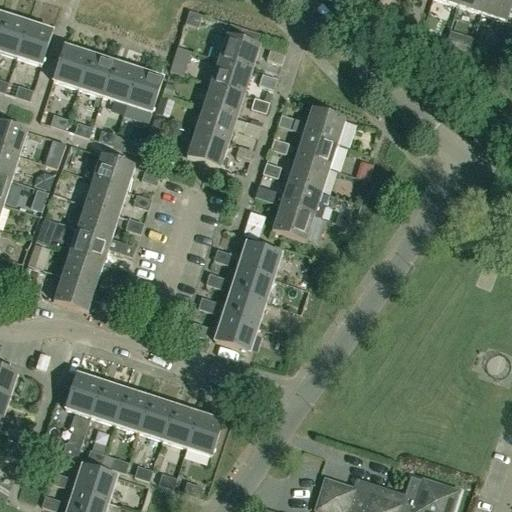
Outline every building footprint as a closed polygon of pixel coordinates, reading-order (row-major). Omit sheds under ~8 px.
[(458,0),(456,8),(480,16),(485,0),(458,0)] [(511,0),(485,0),(480,16),(505,23),(511,0)] [(0,56),(17,62),(28,27),(4,20),(0,32),(0,56)] [(52,35),(28,27),(17,62),(41,69),(52,35)] [(226,41),(218,65),(251,76),(259,52),(226,41)] [(78,93),(89,59),(65,51),(54,85),(78,93)] [(281,69),(284,60),(270,55),(267,65),(281,69)] [(103,101),(114,67),(89,59),(78,93),(103,101)] [(244,100),(251,76),(218,65),(210,89),(244,100)] [(128,109),(138,75),(114,67),(103,101),(128,109)] [(163,83),(138,75),(128,109),(152,116),(163,83)] [(273,94),(276,84),(263,80),(259,89),(273,94)] [(0,95),(5,97),(8,88),(0,84),(0,95)] [(237,124),(244,100),(210,89),(203,113),(237,124)] [(30,105),(33,96),(20,91),(17,101),(30,105)] [(266,118),(269,108),(255,104),(252,113),(266,118)] [(230,148),(237,124),(203,113),(195,137),(230,148)] [(345,125),(311,114),(307,127),(297,124),(283,119),(279,129),(304,137),(304,139),(337,150),(345,125)] [(65,134),(68,125),(55,120),(51,130),(65,134)] [(0,127),(0,155),(20,161),(28,137),(0,127)] [(89,142),(92,132),(79,127),(75,138),(89,142)] [(258,142),(261,132),(247,128),(244,138),(258,142)] [(113,150),(116,140),(103,135),(100,146),(113,150)] [(222,173),(230,148),(195,137),(188,162),(222,173)] [(233,139),(230,148),(248,154),(251,145),(233,139)] [(329,173),(337,150),(304,139),(296,163),(329,173)] [(286,157),(289,147),(275,143),(272,153),(286,157)] [(139,158),(142,148),(128,144),(125,154),(139,158)] [(251,166),(254,156),(240,151),(237,161),(251,166)] [(0,181),(12,185),(20,161),(0,155),(0,181)] [(100,159),(92,184),(127,195),(135,171),(100,159)] [(322,197),(329,173),(296,163),(289,186),(322,197)] [(278,181),(281,172),(267,167),(264,177),(278,181)] [(160,179),(146,174),(143,184),(157,189),(160,179)] [(0,208),(4,209),(12,185),(0,181),(0,208)] [(119,219),(127,195),(92,184),(85,208),(119,219)] [(324,208),(319,206),(322,197),(289,186),(284,200),(281,198),(281,197),(274,195),(271,205),(282,209),(281,210),(314,221),(320,223),(324,208)] [(271,205),(274,195),(260,191),(256,201),(271,205)] [(152,203),(138,199),(134,209),(149,214),(152,203)] [(112,243),(119,219),(85,208),(77,232),(112,243)] [(306,245),(314,221),(281,210),(273,235),(306,245)] [(263,231),(266,221),(252,216),(248,226),(263,231)] [(38,221),(33,241),(43,243),(48,223),(38,221)] [(144,227),(130,223),(126,233),(141,238),(144,227)] [(133,261),(137,251),(112,243),(77,232),(69,256),(104,267),(109,253),(112,254),(112,255),(133,261)] [(247,247),(239,272),(273,282),(281,258),(247,247)] [(232,258),(218,254),(215,264),(229,268),(232,258)] [(96,291),(104,267),(69,256),(62,280),(96,291)] [(129,275),(115,271),(111,281),(126,286),(129,275)] [(266,307),(273,282),(239,272),(231,296),(266,307)] [(224,282),(210,278),(207,288),(221,292),(224,282)] [(88,317),(96,291),(62,280),(54,306),(88,317)] [(121,300),(106,295),(103,305),(118,310),(121,300)] [(258,331),(266,307),(231,296),(224,320),(258,331)] [(216,305),(203,301),(199,312),(213,316),(216,305)] [(250,356),(258,331),(224,320),(216,345),(250,356)] [(208,331),(195,327),(192,336),(205,341),(208,331)] [(45,373),(49,361),(40,358),(36,370),(45,373)] [(0,371),(0,398),(10,402),(17,377),(0,371)] [(89,421),(100,386),(76,378),(65,413),(89,421)] [(114,428),(125,394),(100,386),(89,421),(114,428)] [(138,436),(149,402),(125,394),(114,428),(138,436)] [(0,424),(2,425),(10,402),(0,398),(0,424)] [(162,444),(173,410),(149,402),(138,436),(162,444)] [(187,452),(198,418),(173,410),(162,444),(187,452)] [(222,425),(198,418),(187,452),(211,460),(222,425)] [(30,428),(18,433),(24,447),(36,441),(30,428)] [(79,451),(66,446),(62,457),(76,461),(79,451)] [(104,459),(90,454),(87,465),(101,469),(104,459)] [(128,466),(114,462),(111,472),(125,477),(128,466)] [(81,470),(73,494),(108,505),(115,481),(81,470)] [(152,474),(138,470),(134,480),(149,484),(152,474)] [(66,480),(53,476),(50,486),(63,490),(66,480)] [(176,482),(162,478),(159,488),(173,492),(176,482)] [(14,501),(15,481),(6,480),(5,501),(14,501)] [(410,481),(403,500),(399,511),(453,511),(460,494),(422,483),(421,484),(410,481)] [(399,511),(403,500),(354,484),(345,511),(399,511)] [(201,490),(187,486),(184,496),(197,500),(201,490)] [(105,511),(108,505),(73,494),(67,511),(105,511)] [(48,511),(56,511),(58,504),(45,500),(42,510),(48,511)]
